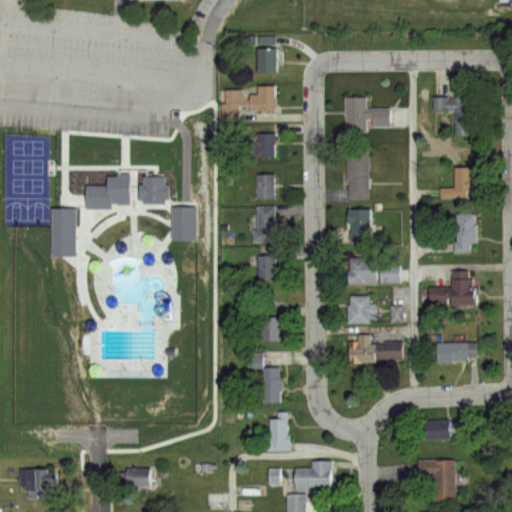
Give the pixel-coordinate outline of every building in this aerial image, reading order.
[(260,48),(280,47),(281,72),(261,73),(260,48)] [(261,85),(277,85),(278,112),(252,113),(252,97),(261,97),(261,85)] [(345,95),(366,95),(367,107),(391,107),(392,124),(373,125),(373,118),(366,118),(366,128),(346,129),(345,95)] [(435,97),(465,97),(465,102),(473,102),(474,137),(456,138),(455,112),(435,112),(435,97)] [(259,133),(277,133),(278,159),(246,160),(245,142),(257,142),(259,133)] [(346,147),(369,147),(370,198),(350,198),(350,179),(346,179),(346,147)] [(455,166),(472,166),(472,190),(467,190),(467,196),(442,196),(442,187),(455,186),(455,166)] [(259,173),(275,173),(275,199),(259,199),(259,173)] [(260,203),(281,203),(281,240),(256,240),(256,229),(260,229),(260,203)] [(348,207),(372,207),(372,238),(348,238),(348,207)] [(456,212),(475,212),(475,242),(469,242),(469,251),(427,252),(427,241),(457,241),(456,212)] [(261,254),(278,253),(279,277),(262,278),(261,254)] [(351,257),(378,256),(379,283),(348,284),(348,271),(351,271),(351,257)] [(381,262),(401,262),(401,281),(381,281),(381,262)] [(49,267),(117,267),(118,300),(49,300),(49,267)] [(453,271),(468,271),(468,277),(474,277),(474,293),(477,293),(477,304),(427,303),(427,286),(452,286),(453,271)] [(349,294),(370,293),(370,302),(375,302),(375,312),(369,312),(369,322),(347,322),(347,303),(350,303),(349,294)] [(390,304),(402,303),(403,320),(391,321),(390,304)] [(262,317),(283,316),(283,339),(263,340),(262,317)] [(357,332),(370,332),(370,342),(376,342),(376,361),(349,361),(348,339),(357,338),(357,332)] [(384,340),(402,340),(402,358),(384,358),(384,340)] [(436,343),(478,342),(479,355),(468,355),(468,359),(454,359),(454,361),(436,362),(436,343)] [(263,368),(283,368),(283,400),(263,400),(263,368)] [(273,417),(288,416),(289,436),(301,440),(301,449),(271,451),(270,433),(274,433),(273,417)] [(449,439),(449,419),(423,419),(423,439),(449,439)] [(299,468),(315,467),(315,460),(337,458),(339,490),(308,492),(308,511),(288,511),(288,494),(300,493),(299,468)] [(419,459),(453,458),(454,500),(431,501),(430,476),(420,476),(419,459)] [(128,466),(153,466),(154,483),(128,484),(128,466)] [(23,468),(52,467),(52,473),(63,473),(64,484),(57,484),(57,495),(30,496),(30,484),(23,484),(23,468)]
